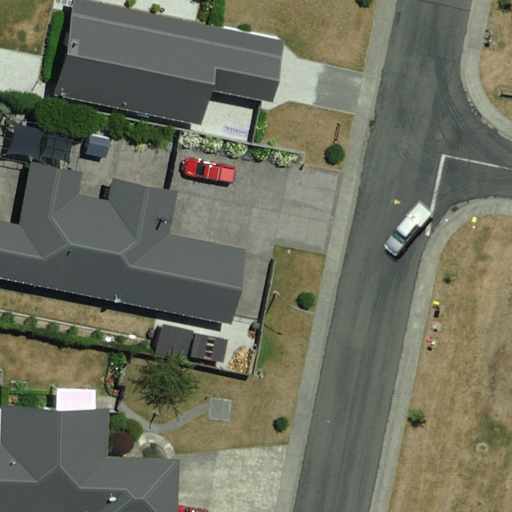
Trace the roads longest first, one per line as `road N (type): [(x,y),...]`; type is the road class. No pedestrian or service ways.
road 1 (residential): [(330,511),(407,148)]
road 2 (residential): [(407,148),(437,0)]
